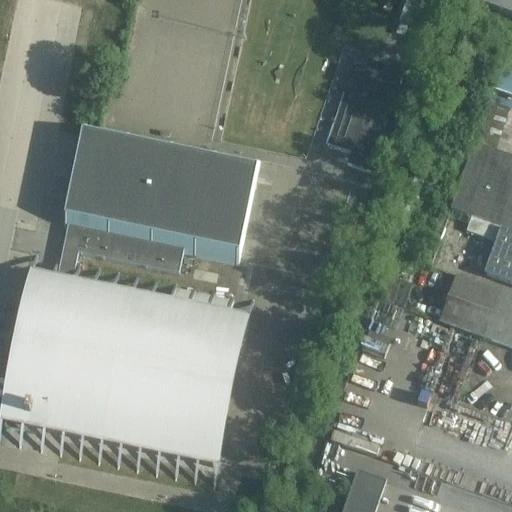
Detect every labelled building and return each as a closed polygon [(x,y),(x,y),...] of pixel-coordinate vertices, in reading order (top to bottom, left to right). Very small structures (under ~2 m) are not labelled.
[(425,5),(412,0),(407,0),(399,23),(417,29),(425,5)] [(511,0),(486,0),(483,10),(511,20),(511,0)] [(369,174),(403,75),(356,59),(326,147),(350,155),(346,166),(369,174)] [(511,75),(501,72),(493,93),(511,99),(511,75)] [(488,99),(472,145),(493,152),(509,107),(488,99)] [(58,278),(74,281),(79,256),(179,277),(184,256),(239,267),(260,161),(85,126),(63,231),(67,232),(58,278)] [(511,158),(493,152),(472,145),(449,210),(511,232),(511,158)] [(511,285),(511,234),(469,219),(464,234),(494,245),(484,275),(511,285)] [(74,281),(58,278),(37,274),(5,431),(41,438),(43,433),(213,468),(243,321),(230,319),(233,304),(174,291),(171,307),(73,287),(74,281)] [(511,349),(511,298),(455,279),(439,324),(511,349)] [(375,511),(386,484),(357,474),(343,511),(375,511)]
